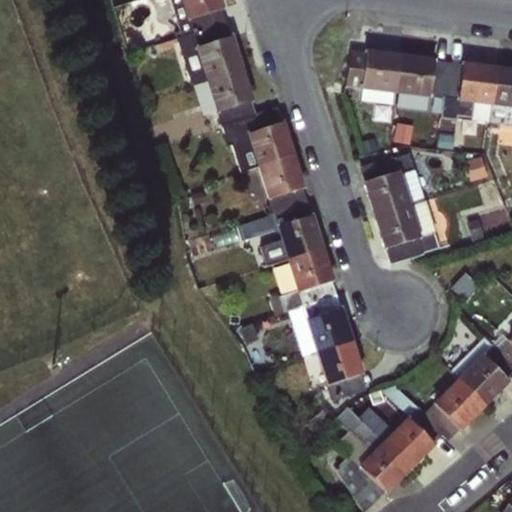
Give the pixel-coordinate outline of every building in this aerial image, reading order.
[(186,21),(178,0),(169,0),(181,37),(225,23),(221,10),(186,21)] [(223,10),(219,0),(178,0),(186,21),(221,10),(223,10)] [(230,37),(225,23),(181,37),(176,39),(191,87),(205,82),(194,49),(230,37)] [(136,33),(128,40),(137,51),(145,44),(136,33)] [(232,37),(230,37),(194,49),(205,82),(242,70),(232,37)] [(399,56),(364,52),(364,59),(360,90),(360,91),(394,95),(399,56)] [(433,61),(399,56),(394,95),(428,100),(429,97),(433,62),(433,61)] [(360,90),(364,59),(349,57),(346,88),(360,90)] [(446,64),(433,62),(429,97),(442,99),(446,64)] [(461,65),(446,64),(442,99),(440,118),(456,120),(458,103),(456,103),(461,65)] [(461,64),(461,65),(456,103),(458,103),(490,107),(495,68),(461,64)] [(511,70),(495,68),(490,107),(511,109),(511,70)] [(252,102),(242,70),(205,82),(215,114),(216,113),(251,102),(252,102)] [(255,115),(251,102),(216,113),(221,129),(243,122),(247,134),(281,124),(276,109),(255,115)] [(511,109),(490,107),(488,124),(511,126),(511,109)] [(243,122),(221,129),(226,146),(230,144),(239,173),(256,168),(245,135),(247,134),(243,122)] [(283,123),(281,124),(247,134),(245,135),(256,168),(293,157),(283,123)] [(397,128),(391,140),(401,146),(407,134),(397,128)] [(363,134),(361,147),(375,150),(377,137),(363,134)] [(409,154),(392,159),(397,174),(399,173),(410,208),(425,203),(409,154)] [(303,189),(293,157),(256,168),(266,200),(268,200),(302,189),(303,189)] [(364,184),(397,174),(392,159),(359,169),(364,184)] [(482,169),(468,173),(471,181),(484,177),(482,169)] [(362,185),(372,220),(410,208),(399,173),(397,174),(364,184),(362,185)] [(307,204),(302,189),(268,200),(272,216),(307,204)] [(435,233),(425,203),(410,208),(419,239),(385,250),(389,266),(439,250),(434,233),(435,233)] [(310,217),(307,204),(272,216),(276,227),(310,217)] [(410,208),(372,220),(382,251),(385,250),(419,239),(410,208)] [(286,263),(323,251),(312,216),(310,217),(276,227),(275,228),(279,242),(285,259),(286,263)] [(266,218),(250,223),(254,236),(270,231),(266,218)] [(477,221),(466,224),(472,242),(483,239),(477,221)] [(269,264),(285,259),(279,242),(264,247),(269,264)] [(295,293),(331,282),(332,281),(323,251),(286,263),(295,291),(295,293)] [(288,313),(335,298),(331,282),(295,293),(295,291),(279,297),(278,295),(268,299),(275,317),(288,313)] [(304,321),(340,310),(335,298),(288,313),(302,358),(314,354),(304,321)] [(314,354),(352,342),(341,309),(340,310),(304,321),(314,354)] [(251,325),(239,330),(246,345),(257,341),(251,325)] [(352,342),(314,354),(325,387),(327,386),(360,376),(362,375),(352,342)] [(481,356),(496,371),(511,357),(511,347),(507,343),(499,352),(494,347),(481,356)] [(458,380),(484,408),(508,384),(496,371),(481,356),(458,380)] [(365,391),(360,376),(327,386),(332,402),(365,391)] [(432,405),(433,405),(444,416),(459,432),(484,408),(458,380),(432,405)] [(407,419),(418,407),(392,386),(379,392),(406,419),(407,419)] [(418,407),(407,419),(423,435),(444,416),(433,405),(423,413),(418,407)] [(333,418),(322,408),(306,426),(316,435),(333,418)] [(347,408),(335,420),(347,433),(336,445),(348,457),(335,470),(360,511),(365,511),(383,494),(357,468),(382,443),(347,408)] [(382,443),(410,471),(434,446),(423,435),(407,419),(406,419),(382,443)] [(357,468),(383,494),(384,496),(410,471),(382,443),(357,468)]
